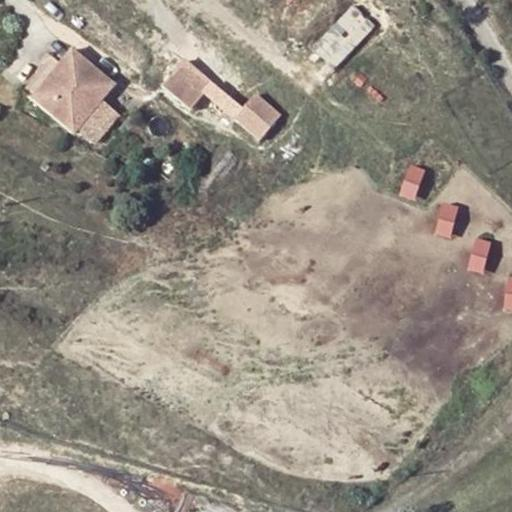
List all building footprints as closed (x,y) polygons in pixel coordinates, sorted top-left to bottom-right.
[(313,47),(335,69),(379,26),(356,4),(313,47)] [(105,98),(118,84),(75,45),(32,93),(96,151),(126,117),(105,98)] [(164,88),(193,110),(213,84),(183,62),(164,88)] [(262,140),(285,114),(259,92),(236,118),(262,140)] [(404,194),(415,198),(424,171),(412,167),(404,194)] [(439,234),(455,237),(460,206),(445,204),(439,234)] [(478,238),(472,270),(488,273),(494,241),(478,238)]
